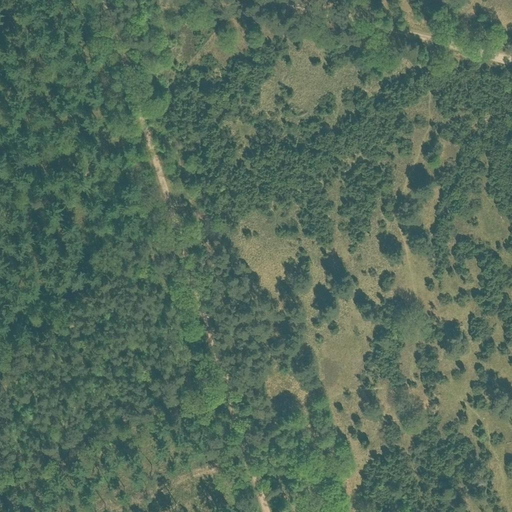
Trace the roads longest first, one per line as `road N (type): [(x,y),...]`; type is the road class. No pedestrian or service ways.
road 1 (track): [(244,434),(109,0)]
road 2 (track): [(432,40),(271,0)]
